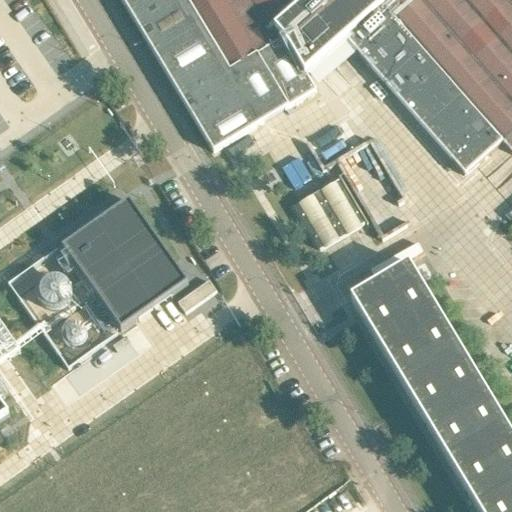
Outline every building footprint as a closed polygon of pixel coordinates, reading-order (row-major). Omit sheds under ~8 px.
[(511,0),(121,0),(214,154),(316,93),(285,42),(323,9),(328,15),(345,0),(392,0),(346,41),(466,178),(507,139),(511,144),(511,0)] [(295,209),(320,252),(366,225),(341,182),(295,209)] [(130,202),(63,250),(121,333),(188,286),(130,202)] [(351,302),(478,511),(511,511),(511,442),(407,268),(351,302)] [(40,296),(40,297),(41,299),(41,301),(42,302),(42,304),(44,306),(45,308),(47,309),(48,310),(50,311),(52,312),(53,312),(55,312),(58,312),(59,312),(61,312),(63,311),(65,310),(66,309),(68,307),(69,305),(70,304),(71,303),(71,301),(72,300),(72,297),(72,296),(72,294),(71,293),(70,290),(69,288),(69,287),(67,286),(66,284),(65,283),(64,283),(63,282),(61,282),(60,281),(59,281),(58,281),(57,281),(56,281),(55,281),(54,281),(53,281),(52,282),(51,282),(50,282),(49,282),(49,283),(48,283),(47,284),(46,285),(45,286),(44,287),(43,288),(42,289),(42,291),(41,292),(41,293),(41,294),(40,296)] [(66,335),(66,337),(66,338),(66,339),(66,340),(67,341),(68,343),(69,344),(69,345),(70,346),(71,346),(73,347),(75,348),(76,348),(78,348),(79,348),(81,347),(82,346),(83,346),(84,345),(85,344),(86,342),(87,341),(87,340),(87,339),(87,338),(87,336),(87,335),(87,334),(87,333),(86,332),(86,331),(85,330),(84,329),(83,329),(83,328),(82,328),(81,327),(80,327),(79,327),(78,327),(77,326),(76,326),(76,327),(74,327),(73,327),(72,328),(71,328),(70,329),(69,330),(68,331),(68,332),(67,333),(67,334),(66,335)] [(205,365),(7,505),(12,511),(285,511),(210,405),(226,393),(205,365)] [(0,402),(0,422),(9,416),(0,402)]
